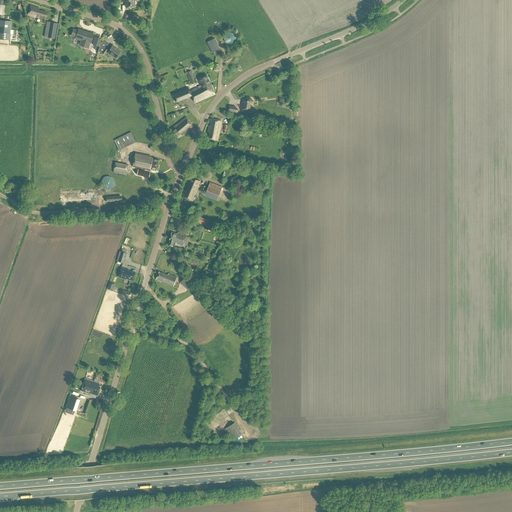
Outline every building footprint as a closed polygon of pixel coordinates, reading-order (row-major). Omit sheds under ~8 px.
[(39,8),(30,6),(27,15),(35,17),(38,18),(39,17),(45,19),(47,13),(38,10),(39,8)] [(0,39),(10,40),(11,21),(0,19),(0,39)] [(54,39),(57,23),(50,22),(47,37),(54,39)] [(78,31),(73,29),(71,35),(76,37),(75,38),(83,41),(81,46),(88,48),(89,43),(90,43),(93,34),(78,30),(78,31)] [(235,42),(236,39),(236,37),(235,35),(233,33),(231,32),(229,33),(227,34),(225,36),(225,38),(225,40),(226,42),(228,44),(231,44),(233,43),(235,42)] [(95,37),(92,45),(99,47),(101,39),(95,37)] [(221,49),(216,38),(208,42),(213,53),(221,49)] [(106,53),(110,56),(115,59),(121,51),(112,45),(109,50),(105,47),(101,53),(104,55),(106,53)] [(197,82),(192,71),(188,73),(193,84),(197,82)] [(215,94),(207,75),(198,78),(202,86),(191,91),(190,89),(174,96),(176,102),(192,95),(195,102),(215,94)] [(251,111),(253,106),(252,106),(253,102),(251,98),(247,97),(243,100),(241,109),(251,111)] [(193,125),(185,116),(170,129),(177,137),(181,133),(183,135),(189,129),(187,128),(190,126),(191,127),(193,125)] [(222,121),(211,118),(210,122),(212,123),(211,126),(210,126),(208,132),(210,132),(209,138),(218,140),(222,121)] [(121,137),(115,140),(120,150),(126,146),(121,137)] [(133,167),(145,169),(145,171),(139,170),(138,175),(150,178),(151,169),(157,171),(159,160),(153,159),(151,156),(136,153),(133,167)] [(116,162),(114,168),(114,172),(127,175),(129,165),(116,162)] [(114,186),(115,183),(115,180),(113,178),(110,176),(107,176),(105,177),(103,179),(102,182),(102,185),(104,187),(106,189),(109,189),(112,188),(114,186)] [(201,181),(192,177),(190,182),(189,182),(186,188),(188,188),(186,191),(185,190),(182,196),(192,200),(197,189),(201,181)] [(210,182),(206,192),(219,197),(223,187),(210,182)] [(185,221),(184,226),(194,229),(196,224),(185,221)] [(173,242),(176,233),(172,232),(168,245),(173,247),(175,242),(173,242)] [(177,233),(176,233),(173,242),(175,242),(177,243),(176,244),(183,246),(186,236),(177,233)] [(121,251),(118,262),(124,263),(127,253),(121,251)] [(127,270),(121,268),(119,277),(127,279),(127,278),(133,280),(135,273),(127,270)] [(168,275),(159,272),(156,279),(173,286),(177,277),(169,274),(168,275)] [(186,277),(180,283),(188,290),(194,284),(186,277)] [(100,384),(85,380),(81,391),(98,396),(101,387),(99,387),(100,384)] [(227,431),(230,430),(236,438),(242,434),(235,423),(226,429),(227,431)]
